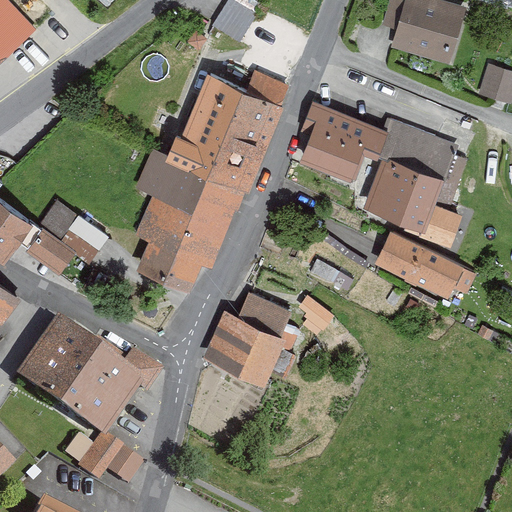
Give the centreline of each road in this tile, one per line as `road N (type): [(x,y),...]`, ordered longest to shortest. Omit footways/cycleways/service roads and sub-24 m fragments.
road 1 (residential): [(182,356),(337,0)]
road 2 (residential): [(182,356),(0,269)]
road 3 (residential): [(157,0),(0,117)]
road 4 (residential): [(149,511),(182,356)]
